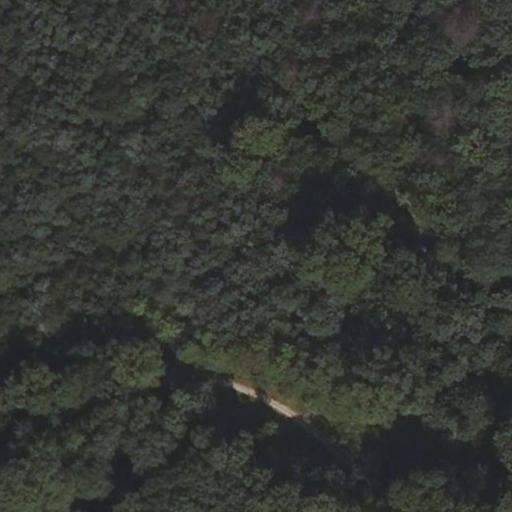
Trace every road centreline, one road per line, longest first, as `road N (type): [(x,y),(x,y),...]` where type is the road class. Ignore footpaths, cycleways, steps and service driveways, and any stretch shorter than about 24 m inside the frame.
road 1 (track): [(511,351),(274,77),(245,0)]
road 2 (track): [(0,387),(128,363),(242,391),(342,460),(384,511)]
road 3 (track): [(323,0),(511,68)]
road 4 (track): [(342,460),(511,397)]
